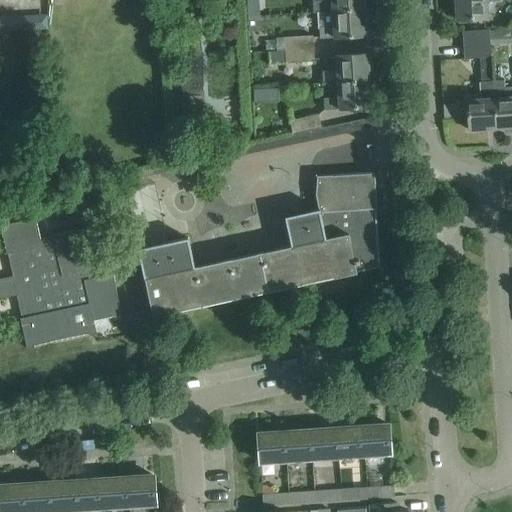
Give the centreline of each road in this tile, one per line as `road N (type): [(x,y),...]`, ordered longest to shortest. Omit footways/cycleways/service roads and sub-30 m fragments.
road 1 (residential): [(505,468),(495,217),(486,183)]
road 2 (residential): [(187,403),(392,359),(433,360)]
road 3 (residential): [(486,183),(428,153),(415,0)]
road 4 (residential): [(0,444),(187,403)]
road 5 (residential): [(447,485),(433,360)]
